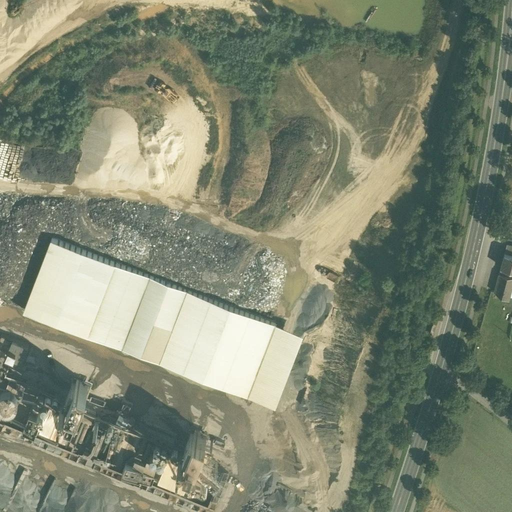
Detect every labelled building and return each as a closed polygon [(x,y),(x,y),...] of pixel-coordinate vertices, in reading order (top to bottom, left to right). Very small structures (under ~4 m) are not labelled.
[(52,238),(24,311),(158,363),(186,290),(52,238)] [(511,253),(504,252),(500,270),(509,272),(510,268),(511,268),(511,253)] [(508,275),(499,273),(494,291),(511,301),(511,295),(504,291),(508,275)] [(276,324),(186,290),(158,363),(248,397),(276,324)] [(298,307),(299,328),(331,326),(331,297),(320,297),(321,306),(298,307)] [(29,348),(0,338),(0,363),(20,371),(29,348)] [(26,386),(0,375),(0,433),(132,487),(134,482),(210,511),(212,511),(220,494),(213,491),(222,466),(211,461),(201,457),(188,452),(172,446),(171,445),(142,434),(132,430),(82,408),(79,407),(65,401),(38,391),(24,429),(12,424),(26,386)] [(88,387),(76,382),(74,386),(71,385),(71,386),(85,392),(88,387)] [(85,392),(71,386),(65,400),(80,406),(85,392)] [(169,409),(157,404),(151,417),(149,416),(144,426),(145,427),(142,434),(171,445),(174,438),(173,438),(178,427),(163,422),(169,409)] [(197,446),(191,443),(188,452),(201,457),(205,449),(207,450),(211,441),(201,437),(197,446)]
